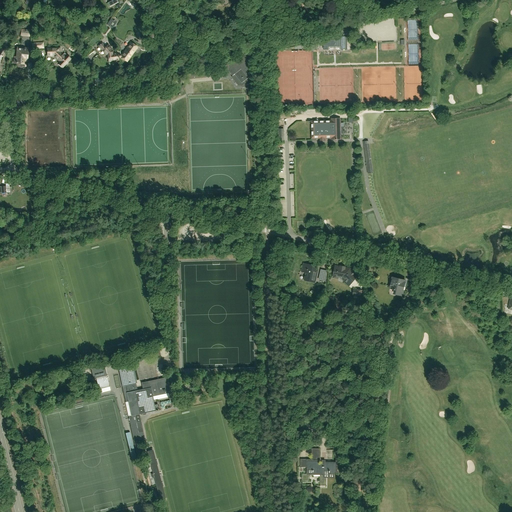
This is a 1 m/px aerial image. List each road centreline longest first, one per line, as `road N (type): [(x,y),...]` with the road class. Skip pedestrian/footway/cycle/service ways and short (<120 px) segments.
road 1 (residential): [(511,286),(170,208)]
road 2 (residential): [(11,172),(9,118),(20,101),(97,96),(151,81)]
road 3 (residential): [(170,208),(11,172)]
